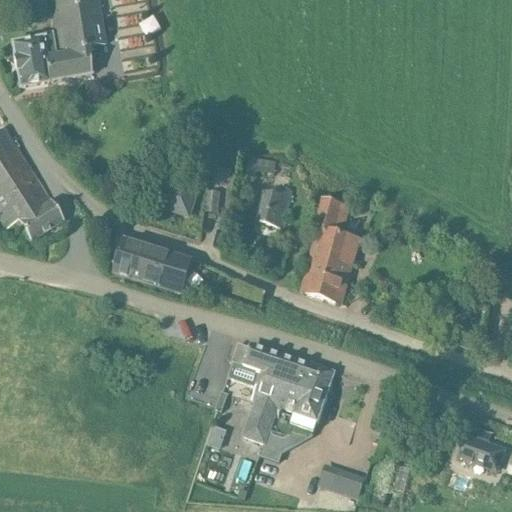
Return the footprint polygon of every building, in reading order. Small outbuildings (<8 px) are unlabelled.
[(48,23),(44,0),(37,0),(31,1),(35,25),(48,23)] [(51,13),(58,54),(59,59),(43,61),(47,86),(89,79),(84,53),(91,51),(87,31),(99,29),(94,0),(72,0),(74,9),(51,13)] [(11,47),(18,91),(47,86),(43,61),(59,59),(58,54),(55,54),(52,36),(42,37),(43,41),(11,47)] [(30,246),(63,225),(3,132),(0,134),(0,224),(6,233),(17,226),(30,246)] [(243,160),(240,179),(254,181),(257,162),(243,160)] [(162,211),(188,219),(198,191),(172,182),(162,211)] [(259,226),(274,229),(286,232),(294,191),(276,188),(274,197),(266,195),(259,226)] [(205,214),(217,215),(219,195),(207,194),(205,214)] [(312,233),(319,235),(319,233),(336,237),(341,219),(348,221),(351,211),(321,202),(312,233)] [(336,237),(319,233),(319,235),(301,295),(340,306),(358,244),(336,237)] [(113,274),(131,280),(141,283),(154,287),(165,255),(148,249),(123,241),(113,274)] [(165,255),(154,287),(181,296),(192,263),(165,255)] [(83,299),(77,326),(89,329),(95,302),(83,299)] [(250,351),(249,351),(238,347),(232,366),(226,383),(256,393),(253,404),(254,404),(241,441),(246,443),(266,449),(271,434),(277,418),(283,420),(292,395),(296,383),(265,372),(269,358),(250,351)] [(296,383),(292,395),(299,397),(308,372),(308,371),(269,358),(265,372),(296,383)] [(292,395),(283,420),(277,418),(271,434),(273,439),(284,443),(290,441),(294,429),(314,436),(318,426),(335,375),(312,367),(311,371),(308,371),(308,372),(299,397),(292,395)] [(496,450),(467,439),(459,461),(489,471),(496,450)] [(366,482),(338,471),(330,494),(359,504),(366,482)]
